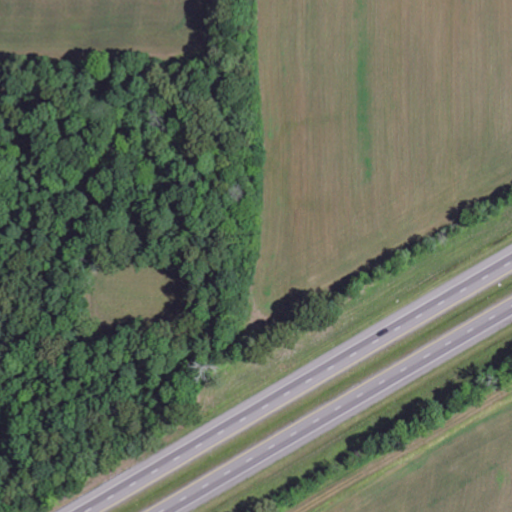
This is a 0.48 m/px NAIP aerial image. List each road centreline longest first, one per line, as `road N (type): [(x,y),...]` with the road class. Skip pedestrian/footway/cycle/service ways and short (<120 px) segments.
road 1 (motorway): [(511,256),(75,511)]
road 2 (motorway): [(167,511),(511,310)]
